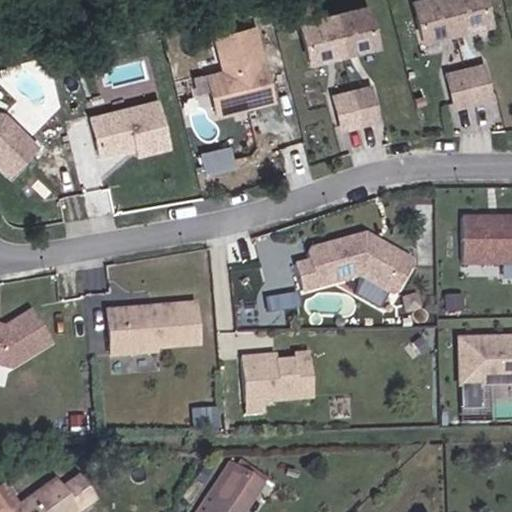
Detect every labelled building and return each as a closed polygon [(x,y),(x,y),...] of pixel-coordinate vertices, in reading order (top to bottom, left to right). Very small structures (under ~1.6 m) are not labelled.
[(502,35),(494,0),(462,0),(426,8),(435,49),(502,35)] [(390,55),(382,16),(315,30),(323,69),(390,55)] [(286,107),(270,33),(230,42),(238,76),(221,80),(229,114),(252,109),(253,115),(286,107)] [(115,64),(111,47),(102,49),(106,67),(115,64)] [(106,67),(102,49),(82,53),(86,71),(106,67)] [(501,109),(494,77),(459,85),(466,117),(501,109)] [(389,129),(382,97),(347,105),(354,137),(389,129)] [(182,150),(172,104),(104,118),(112,156),(149,148),(151,157),(182,150)] [(51,147),(18,113),(0,107),(0,149),(23,174),(51,147)] [(253,115),(252,109),(229,114),(230,120),(253,115)] [(207,174),(239,165),(233,143),(201,151),(207,174)] [(511,275),(511,230),(468,229),(467,275),(511,275)] [(419,276),(417,269),(392,254),(386,255),(379,246),(373,242),(319,256),(315,261),(317,268),(303,271),(309,298),(369,283),(398,301),(405,299),(419,276)] [(467,321),(467,306),(452,306),(452,321),(467,321)] [(203,350),(201,307),(159,309),(156,312),(148,313),(148,310),(115,312),(117,354),(203,350)] [(0,363),(10,368),(57,341),(38,309),(8,327),(0,323),(0,363)] [(265,327),(265,312),(250,312),(250,327),(265,327)] [(511,350),(462,350),(461,394),(511,395),(511,350)] [(312,407),(312,368),(297,368),(279,368),(261,368),(261,363),(245,363),(244,407),(262,407),(312,407)] [(263,418),(262,407),(244,407),(244,418),(263,418)] [(206,511),(248,511),(268,484),(242,465),(206,511)] [(77,502),(93,492),(78,470),(62,481),(77,502)] [(0,487),(0,499),(9,511),(74,511),(80,508),(77,502),(62,481),(61,480),(33,500),(16,477),(0,487)]
